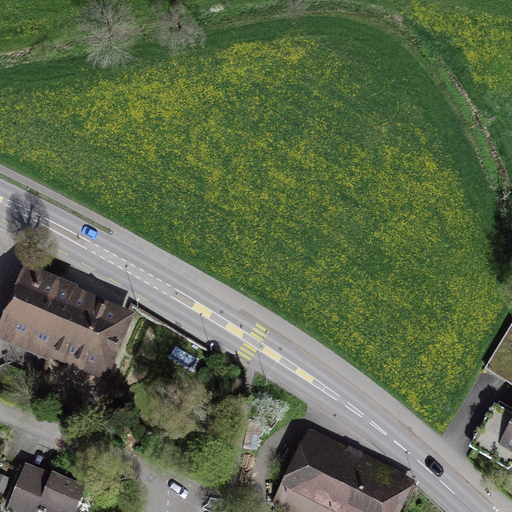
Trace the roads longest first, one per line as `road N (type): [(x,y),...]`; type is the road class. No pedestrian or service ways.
road 1 (secondary): [(0,201),(256,335),(358,402),(484,511)]
road 2 (residential): [(154,511),(145,470),(0,411)]
